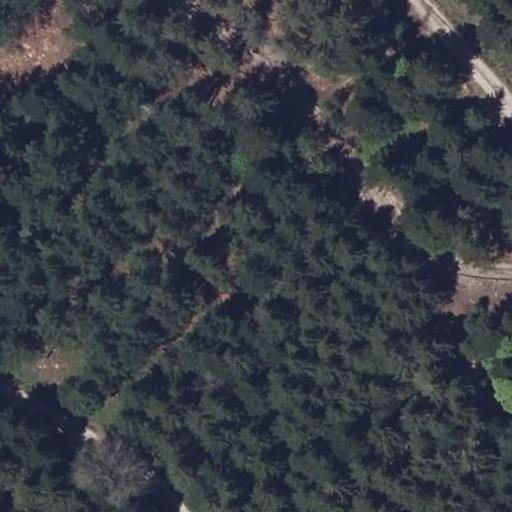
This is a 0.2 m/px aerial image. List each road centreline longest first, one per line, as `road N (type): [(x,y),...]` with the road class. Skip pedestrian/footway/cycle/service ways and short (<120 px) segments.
road 1 (track): [(0,382),(140,463),(176,511)]
road 2 (track): [(511,140),(421,0)]
